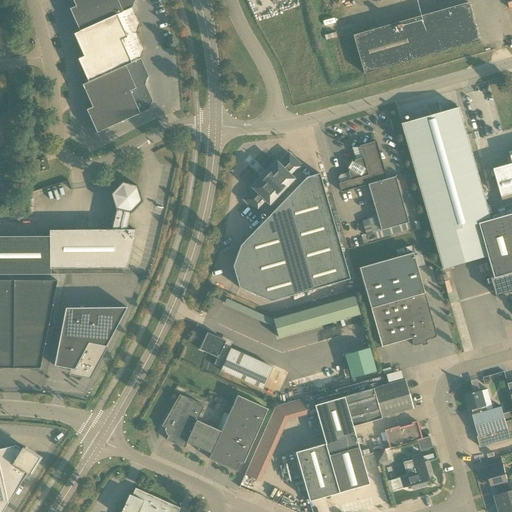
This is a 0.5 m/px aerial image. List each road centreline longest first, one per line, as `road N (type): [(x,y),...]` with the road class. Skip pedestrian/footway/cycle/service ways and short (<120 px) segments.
road 1 (unclassified): [(103,436),(182,288),(207,206),(216,126)]
road 2 (unclassified): [(198,124),(81,167),(60,147),(50,58)]
road 3 (unclassified): [(277,125),(511,63)]
road 4 (unclassified): [(511,354),(459,369),(443,384),(439,401),(467,502)]
road 5 (unclassified): [(227,499),(103,436)]
road 6 (unclassified): [(277,125),(269,73),(230,0)]
road 7 (unknown): [(178,127),(148,0)]
road 8 (unclassified): [(216,126),(200,0)]
